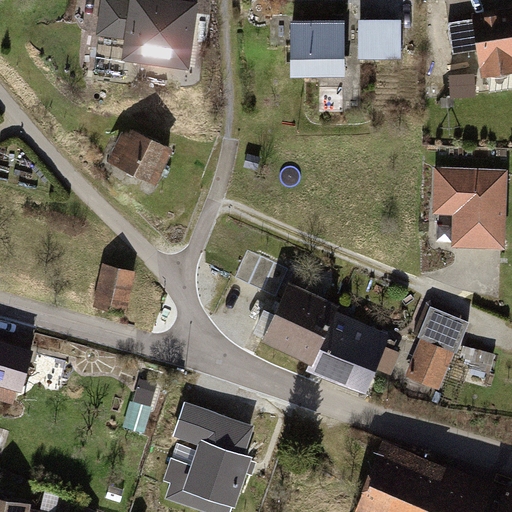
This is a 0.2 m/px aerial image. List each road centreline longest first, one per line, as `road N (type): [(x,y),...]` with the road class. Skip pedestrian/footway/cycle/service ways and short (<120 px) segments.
road 1 (residential): [(232,365),(180,290),(0,95)]
road 2 (residential): [(511,458),(232,365)]
road 3 (track): [(215,201),(451,298)]
road 4 (residential): [(232,365),(0,301)]
road 5 (track): [(231,137),(180,290)]
